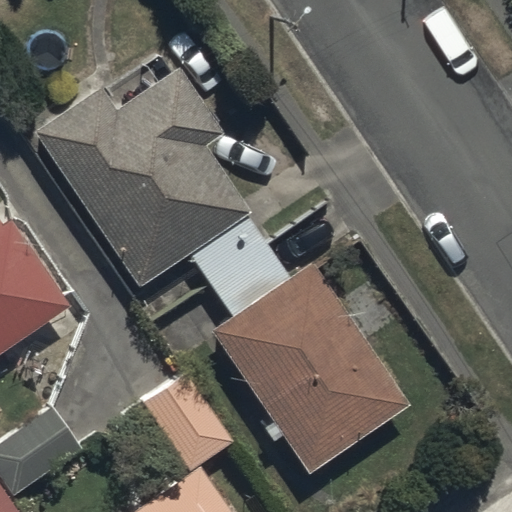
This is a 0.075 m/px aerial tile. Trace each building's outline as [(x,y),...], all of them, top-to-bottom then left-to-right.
[(35,120),(136,279),(185,248),(223,309),(211,317),(306,467),(408,397),(310,253),(290,267),(249,207),(252,205),(207,139),(226,125),(178,56),(113,100),(97,77),(35,120)] [(0,337),(67,291),(9,207),(0,213),(0,337)] [(187,463),(197,457),(231,432),(185,367),(141,398),(187,463)] [(0,432),(0,475),(10,490),(80,443),(50,399),(0,432)] [(228,511),(187,463),(117,511),(228,511)] [(24,511),(10,490),(0,475),(0,511),(24,511)]
